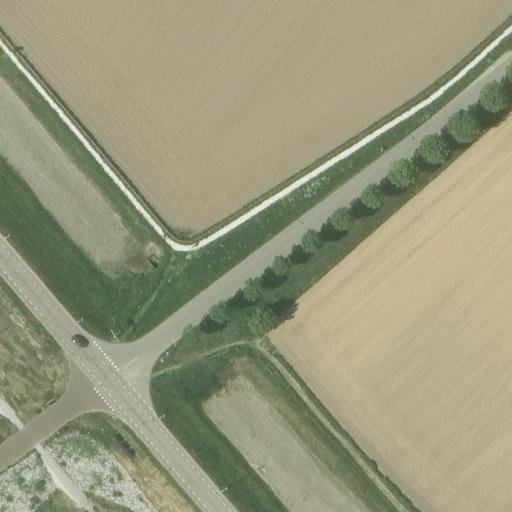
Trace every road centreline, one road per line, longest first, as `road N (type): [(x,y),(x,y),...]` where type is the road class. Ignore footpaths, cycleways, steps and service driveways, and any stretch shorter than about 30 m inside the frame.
road 1 (unclassified): [(109,381),(511,60)]
road 2 (secondary): [(221,511),(109,381)]
road 3 (secondary): [(0,254),(109,381)]
